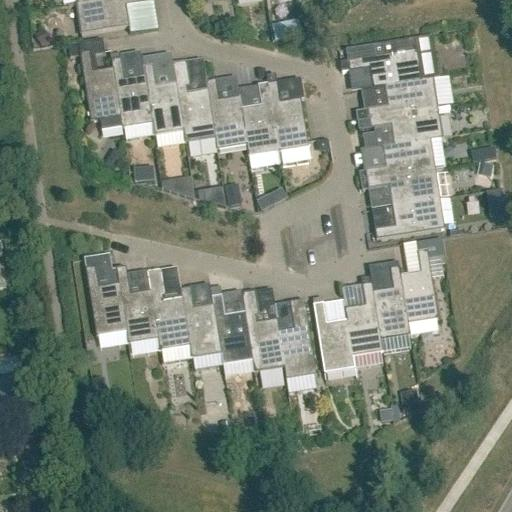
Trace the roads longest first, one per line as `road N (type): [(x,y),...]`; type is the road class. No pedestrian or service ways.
road 1 (residential): [(346,187),(333,78),(198,45),(176,21),(173,0)]
road 2 (residential): [(276,279),(306,286),(357,262),(346,187)]
road 3 (residential): [(128,247),(276,279)]
road 4 (residential): [(346,187),(267,223),(276,279)]
